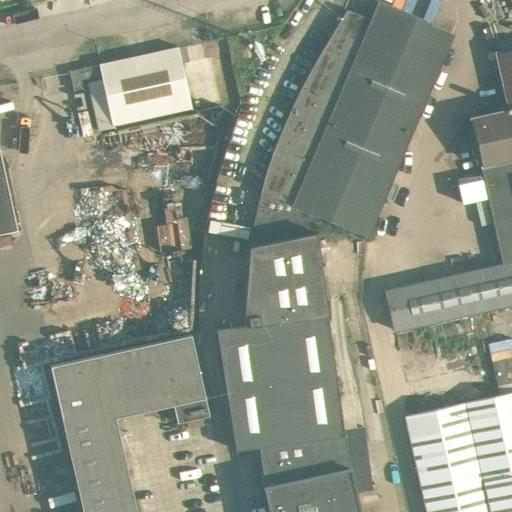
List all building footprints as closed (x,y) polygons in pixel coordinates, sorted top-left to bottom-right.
[(345,10),(341,17),(317,57),(308,71),(299,88),(289,109),(281,128),(273,148),(266,167),(260,190),(249,242),(321,226),(318,216),(319,214),(366,234),(451,34),(377,3),(370,20),(345,10)] [(177,46),(98,64),(101,79),(87,82),(97,129),(111,126),(111,123),(190,106),(177,46)] [(511,48),(496,52),(508,106),(505,107),(470,115),(481,165),(503,263),(384,290),(394,330),(511,303),(511,48)] [(94,65),(67,71),(71,89),(80,87),(78,79),(96,75),(94,65)] [(0,231),(17,228),(0,154),(0,231)] [(264,485),(270,511),(360,511),(355,490),(372,488),(363,425),(343,428),(339,404),(357,401),(356,393),(338,396),(327,314),(316,232),(249,245),(243,325),(216,328),(229,412),(235,449),(260,446),(265,484),(264,485)] [(136,511),(115,416),(172,403),(204,396),(190,332),(50,364),(83,511),(136,511)] [(426,511),(511,511),(511,390),(405,415),(426,511)] [(204,396),(172,403),(177,422),(209,415),(204,396)]
